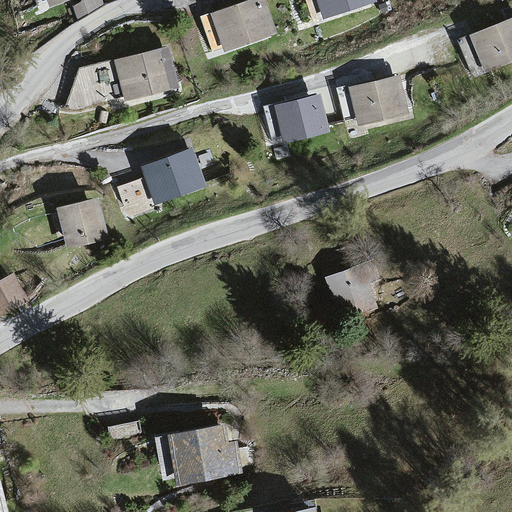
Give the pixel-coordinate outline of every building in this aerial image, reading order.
[(96,0),(43,0),(51,21),(98,4),(96,0)] [(265,0),(243,0),(201,16),(215,58),(279,36),(265,0)] [(382,0),(307,0),(317,30),(385,8),(382,0)] [(511,19),(463,40),(480,80),(511,66),(511,19)] [(173,46),(79,71),(55,114),(73,119),(100,118),(186,95),(173,46)] [(401,77),(344,92),(355,132),(412,116),(401,77)] [(319,97),(270,113),(282,150),(331,135),(319,97)] [(193,151),(140,173),(158,218),(212,197),(193,151)] [(95,199),(52,213),(66,254),(108,241),(95,199)] [(365,264),(324,279),(340,325),(381,311),(365,264)] [(12,273),(0,280),(0,316),(28,300),(12,273)] [(222,427),(160,444),(173,494),(245,476),(237,445),(228,447),(222,427)] [(12,511),(0,468),(0,511),(12,511)]
